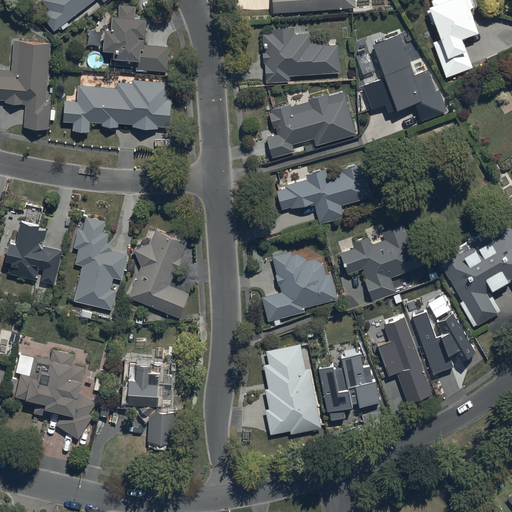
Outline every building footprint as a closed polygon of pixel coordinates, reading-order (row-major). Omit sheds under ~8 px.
[(41,0),(42,0),(50,11),(42,17),(54,33),(61,28),(63,30),(69,25),(67,23),(96,0),(102,0),(104,2),(106,0),(41,0)] [(272,0),(273,13),(356,8),(355,0),(272,0)] [(441,41),(433,44),(446,79),(473,69),(463,41),(480,35),(471,10),(475,8),(472,0),(433,0),(431,1),(433,7),(430,9),(430,10),(427,11),(432,25),(430,26),(432,33),(438,31),(441,41)] [(170,47),(145,46),(146,20),(135,20),(136,6),(120,5),(119,19),(113,18),(112,32),(105,32),(104,54),(112,54),(111,66),(136,68),(136,71),(169,73),(170,47)] [(290,77),(341,74),(339,45),(327,46),(327,43),(311,44),(310,35),(294,36),(294,29),(273,30),(273,34),(264,34),(265,52),(263,53),(264,64),(265,64),(266,83),(290,82),(290,77)] [(415,76),(399,35),(372,45),(385,78),(363,86),(373,111),(386,106),(390,115),(415,105),(422,122),(451,111),(443,91),(440,93),(439,90),(436,91),(428,71),(415,76)] [(47,101),(51,43),(14,41),(12,72),(0,70),(0,99),(5,100),(5,104),(26,105),(25,128),(50,130),(51,120),(56,120),(57,110),(50,109),(51,102),(47,101)] [(115,88),(79,85),(78,102),(65,102),(64,123),(74,124),(73,131),(90,133),(90,124),(103,124),(102,127),(118,128),(119,125),(134,126),(134,129),(157,130),(157,127),(170,128),(172,99),(168,99),(169,83),(133,81),(132,84),(116,83),(115,88)] [(314,140),(316,146),(356,135),(345,93),(328,97),(328,95),(309,100),(309,103),(291,108),(290,107),(272,112),(273,115),(271,115),(274,128),(276,127),(279,135),(267,138),(273,158),(295,152),(293,146),(314,140)] [(307,181),(286,187),(287,190),(278,193),(282,210),(291,207),(292,210),(315,204),(320,223),(344,217),(341,205),(371,197),(366,177),(364,177),(360,165),(342,170),(342,173),(328,177),(326,171),(306,176),(307,181)] [(76,266),(82,267),(74,301),(111,310),(116,292),(111,291),(114,278),(121,280),(127,255),(113,251),(107,244),(109,235),(103,234),(105,223),(87,218),(84,232),(78,231),(75,248),(79,249),(76,266)] [(441,261),(437,263),(473,328),(501,312),(490,292),(492,291),(493,293),(509,283),(508,281),(511,280),(511,281),(511,229),(506,219),(439,257),(441,261)] [(11,263),(9,274),(55,285),(62,251),(43,247),(46,232),(39,230),(40,228),(22,223),(17,246),(10,245),(6,262),(11,263)] [(396,293),(391,278),(425,266),(418,247),(412,249),(404,226),(383,233),(385,241),(372,246),(370,239),(353,244),(355,249),(341,254),(348,275),(364,269),(367,279),(365,280),(372,302),(396,293)] [(135,251),(141,267),(129,298),(180,317),(189,294),(170,287),(176,271),(177,271),(181,260),(187,243),(183,235),(176,232),(165,236),(156,232),(151,245),(135,251)] [(297,254),(292,256),(292,253),(273,258),(281,293),(263,298),(268,322),(304,312),(304,309),(338,300),(331,275),(326,276),(324,268),(323,264),(314,259),(307,260),(297,254)] [(442,295),(428,303),(437,318),(451,310),(442,295)] [(426,310),(412,315),(434,375),(454,367),(450,356),(455,354),(460,362),(476,352),(453,311),(437,321),(444,334),(436,337),(426,310)] [(390,340),(377,344),(389,377),(397,374),(407,404),(433,395),(404,317),(384,324),(390,340)] [(322,429),(310,369),(305,370),(300,345),(267,352),(270,365),(264,366),(269,390),(266,391),(270,410),(266,411),(271,435),(291,431),(291,435),(322,429)] [(35,358),(21,355),(16,373),(21,374),(16,397),(27,400),(26,403),(37,405),(35,414),(51,418),(53,413),(63,415),(57,426),(79,439),(86,443),(94,426),(89,424),(93,417),(89,415),(96,404),(80,395),(85,368),(72,366),(74,356),(53,351),(51,360),(35,357),(35,358)] [(379,402),(375,382),(373,383),(369,363),(364,365),(361,353),(339,357),(341,367),(334,369),(334,365),(318,369),(327,413),(330,412),(331,420),(345,418),(343,410),(352,408),(351,405),(359,403),(360,406),(379,402)] [(148,412),(149,413),(148,441),(174,442),(175,411),(167,411),(168,388),(171,388),(172,374),(164,374),(165,363),(130,362),(129,379),(128,404),(137,404),(146,414),(148,412)]
